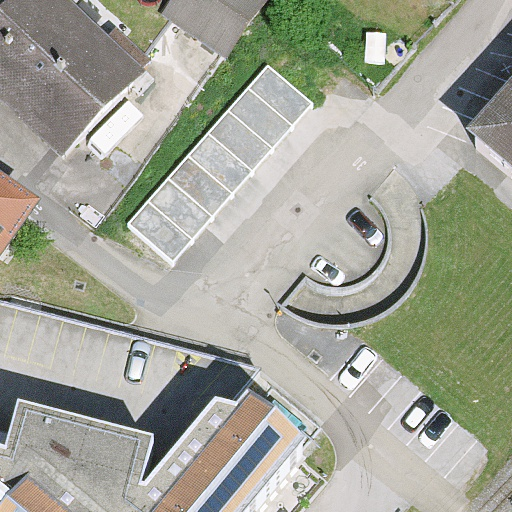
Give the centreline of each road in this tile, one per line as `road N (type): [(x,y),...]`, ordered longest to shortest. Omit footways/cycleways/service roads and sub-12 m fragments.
road 1 (residential): [(201,322),(485,0)]
road 2 (residential): [(201,322),(384,462),(342,511)]
road 3 (residential): [(0,165),(201,322)]
